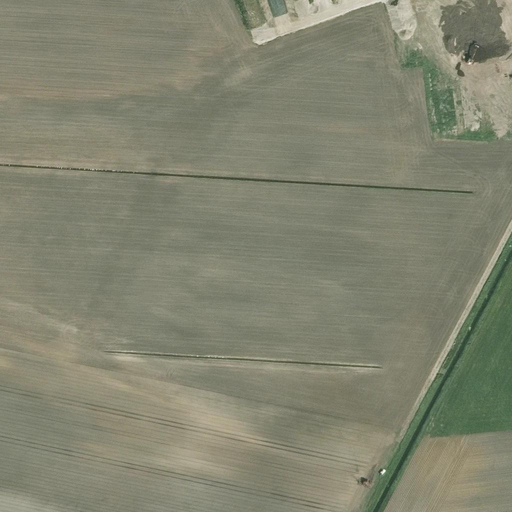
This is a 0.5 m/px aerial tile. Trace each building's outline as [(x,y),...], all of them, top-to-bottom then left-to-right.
[(511,21),(511,0),(503,0),(505,22),(511,21)] [(455,20),(469,17),(467,8),(453,11),(455,20)] [(425,13),(426,20),(443,17),(442,10),(425,13)] [(503,66),(499,52),(491,55),(495,68),(503,66)] [(499,140),(510,140),(506,70),(494,71),(499,140)] [(472,128),(472,143),(485,143),(486,129),(472,128)]
